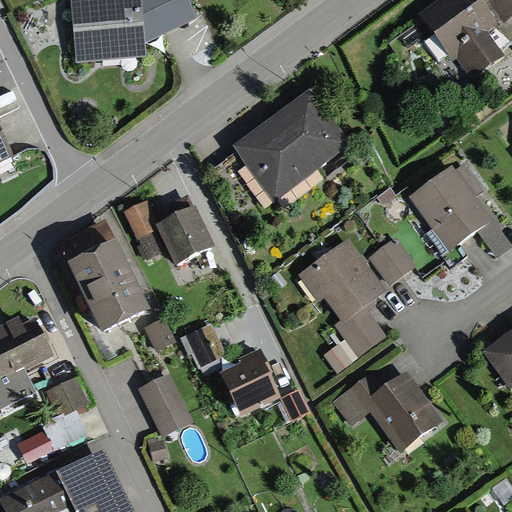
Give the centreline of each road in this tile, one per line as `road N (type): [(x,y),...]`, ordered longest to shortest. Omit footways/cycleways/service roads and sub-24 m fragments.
road 1 (tertiary): [(355,0),(90,192)]
road 2 (residential): [(25,239),(160,511)]
road 3 (residential): [(90,192),(60,152),(0,25)]
